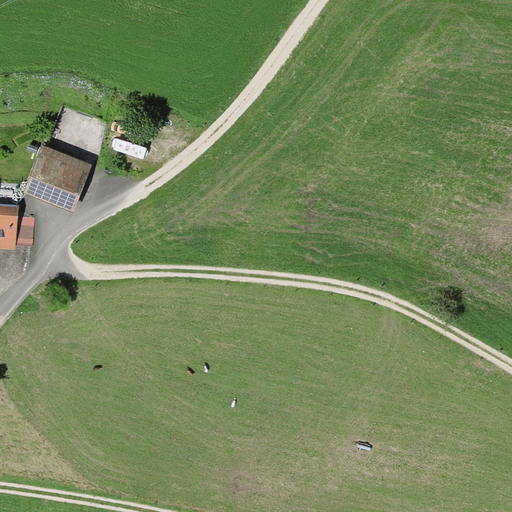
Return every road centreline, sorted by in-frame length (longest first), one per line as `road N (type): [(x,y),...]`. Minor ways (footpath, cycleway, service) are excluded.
road 1 (track): [(41,260),(87,271),(255,274),(364,291),(511,365)]
road 2 (track): [(318,0),(217,129),(169,170),(63,234),(0,313)]
road 3 (track): [(0,486),(153,511)]
